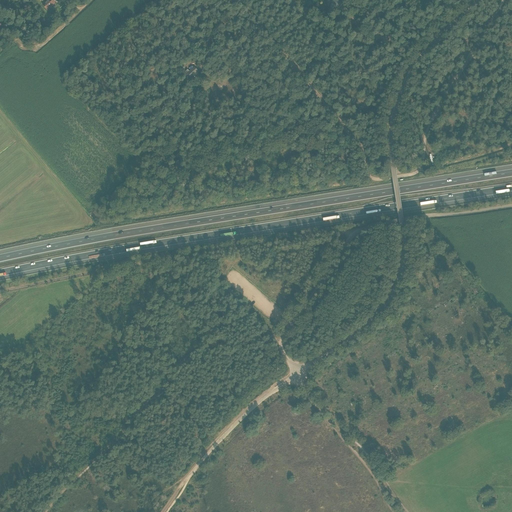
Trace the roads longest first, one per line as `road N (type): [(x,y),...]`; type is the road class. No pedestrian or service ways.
road 1 (motorway): [(511,172),(0,258)]
road 2 (motorway): [(0,272),(511,188)]
road 3 (unclassified): [(295,373),(358,331),(390,295),(403,242),(391,146),(399,96),(423,52),(478,0)]
road 4 (unclassified): [(295,373),(281,339),(357,231),(511,205)]
road 5 (track): [(269,332),(244,347),(189,351),(162,392),(46,511)]
road 6 (unclassified): [(361,147),(374,179),(418,171),(432,116),(503,0)]
road 7 (track): [(357,231),(132,265)]
road 8 (track): [(361,147),(238,0)]
road 9 (track): [(406,511),(295,373)]
road 10 (unknown): [(308,391),(393,511)]
road 11 (unclassified): [(295,373),(191,471)]
road 12 (track): [(0,291),(132,265)]
road 13 (track): [(92,0),(36,45),(0,7)]
